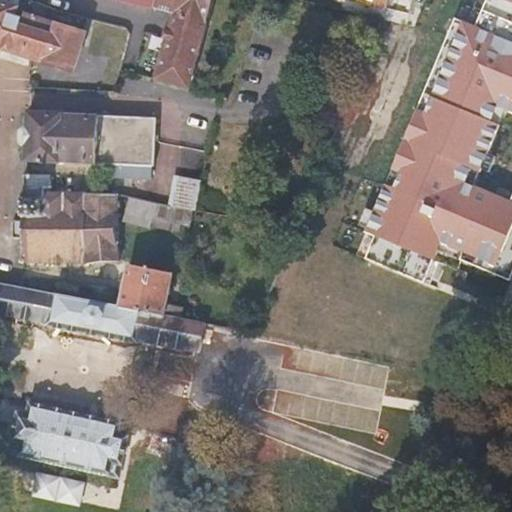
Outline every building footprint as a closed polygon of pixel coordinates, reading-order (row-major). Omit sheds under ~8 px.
[(32,13),(31,16),(24,14),(21,25),(21,23),(19,21),(16,19),(19,5),(21,0),(0,0),(0,49),(11,53),(73,72),(87,34),(44,19),(48,8),(39,4),(35,14),(32,13)] [(116,0),(155,10),(173,14),(154,80),(190,91),(214,0),(116,0)] [(511,0),(487,0),(477,24),(511,38),(511,0)] [(511,38),(477,24),(454,14),(363,232),(375,237),(366,260),(427,285),(440,254),(510,282),(511,278),(511,201),(469,184),(475,168),(481,171),(506,112),(511,114),(511,38)] [(156,119),(28,113),(26,162),(112,165),(112,178),(152,180),(152,166),(154,166),(156,119)] [(323,160),(332,140),(318,133),(308,153),(323,160)] [(52,175),(25,175),(25,192),(43,192),(51,192),(51,185),(52,175)] [(194,211),(200,181),(189,179),(178,177),(172,207),(193,211),(194,211)] [(23,222),(22,222),(15,222),(14,223),(14,239),(15,239),(22,239),(23,239),(23,248),(21,263),(26,263),(86,264),(119,262),(118,245),(118,195),(51,192),(43,192),(25,192),(25,197),(23,198),(22,212),(23,214),(23,222)] [(150,228),(150,225),(179,232),(181,225),(189,226),(193,211),(172,207),(129,197),(123,220),(150,228)] [(285,257),(290,245),(277,241),(271,255),(284,260),(285,257)] [(126,282),(121,306),(166,315),(181,318),(184,308),(166,303),(172,274),(130,265),(126,282)] [(0,282),(0,313),(46,323),(46,325),(137,343),(138,341),(198,353),(200,345),(210,347),(215,325),(208,324),(205,323),(181,318),(166,315),(121,306),(54,293),(17,286),(0,282)] [(122,465),(128,437),(119,434),(121,424),(30,403),(27,415),(18,413),(11,441),(21,443),(18,454),(18,456),(20,457),(108,476),(119,478),(122,465)]
